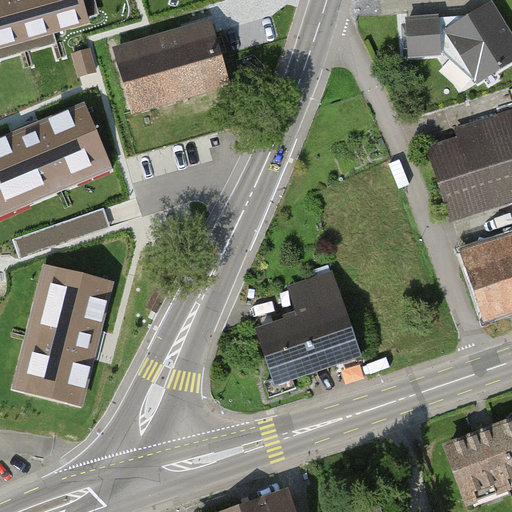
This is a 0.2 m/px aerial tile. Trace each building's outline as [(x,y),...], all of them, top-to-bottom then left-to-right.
[(11,0),(0,0),(0,47),(23,41),(11,0)] [(45,0),(11,0),(23,41),(55,33),(45,0)] [(81,0),(45,0),(55,33),(88,23),(81,0)] [(511,62),(511,37),(492,4),(454,28),(449,18),(409,21),(411,56),(451,52),(458,49),(479,83),(511,62)] [(214,32),(117,61),(132,112),(229,83),(214,32)] [(85,106),(0,141),(0,203),(107,159),(85,106)] [(511,114),(427,139),(450,209),(511,190),(511,114)] [(111,228),(105,209),(14,240),(20,259),(111,228)] [(511,244),(464,259),(485,326),(511,317),(511,244)] [(111,284),(55,270),(25,392),(82,405),(111,284)] [(257,331),(276,388),(361,360),(334,279),(289,294),(297,318),(257,331)] [(511,423),(448,447),(467,497),(511,479),(511,423)] [(292,511),(287,495),(237,511),(292,511)] [(384,511),(380,499),(343,511),(384,511)]
